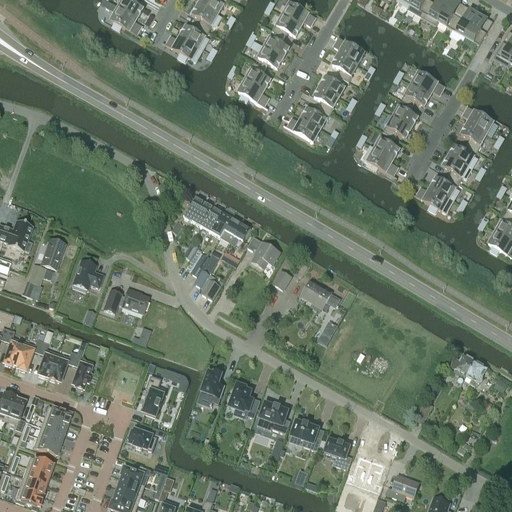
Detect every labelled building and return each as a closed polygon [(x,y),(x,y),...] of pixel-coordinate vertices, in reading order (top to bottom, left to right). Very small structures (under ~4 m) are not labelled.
[(137,0),(136,0),(122,0),(123,0),(118,10),(108,5),(137,21),(143,11),(134,6),(137,0)] [(227,3),(222,0),(213,0),(213,2),(209,0),(202,0),(198,7),(221,20),(217,18),(223,8),(224,9),(227,3)] [(407,13),(414,0),(396,0),(396,1),(409,8),(407,12),(407,13)] [(421,21),(431,4),(424,0),(414,0),(407,13),(421,21)] [(435,29),(451,1),(448,0),(442,0),(438,8),(431,4),(421,21),(435,29)] [(451,32),(458,20),(451,16),(457,5),(451,1),(435,29),(436,29),(438,25),(451,32)] [(137,21),(108,5),(105,10),(115,16),(110,23),(114,26),(112,30),(119,34),(121,30),(140,40),(136,37),(141,29),(135,25),(137,21)] [(282,18),(301,29),(303,26),(309,29),(315,20),(289,6),(282,18)] [(221,20),(198,7),(192,18),(201,23),(198,28),(209,35),(212,29),(215,31),(221,20)] [(465,40),(478,17),(471,13),(465,24),(458,20),(451,32),(465,40)] [(484,21),(478,17),(465,40),(479,48),(492,25),(491,25),(485,35),(478,31),(484,21)] [(301,29),(282,18),(276,28),(275,28),(272,34),(283,40),(286,35),(295,40),(301,29)] [(209,35),(198,28),(194,34),(186,29),(180,39),(202,52),(208,42),(205,40),(209,35)] [(254,45),(283,61),(289,51),(280,46),(283,40),(272,34),(278,38),(275,43),(269,40),(264,50),(254,45)] [(493,62),(507,70),(511,61),(511,46),(510,50),(503,45),(509,35),(493,62)] [(202,52),(180,39),(178,43),(171,39),(166,48),(162,45),(162,46),(180,57),(178,61),(185,65),(187,61),(195,65),(202,52)] [(338,58),(357,69),(364,56),(339,41),(334,50),(340,54),(338,58)] [(254,66),(265,72),(268,67),(277,72),(283,61),(254,45),(251,50),(260,56),(258,60),(263,64),(260,69),(254,65),(254,66)] [(357,69),(338,58),(332,68),(341,73),(337,79),(348,85),(352,79),(351,79),(357,69)] [(245,82),(264,93),(270,83),(262,78),(265,72),(254,66),(250,72),(251,72),(245,82)] [(432,95),(438,98),(444,89),(418,75),(412,86),(431,97),(432,95)] [(348,85),(337,79),(334,84),(325,79),(319,89),(338,100),(344,90),(339,87),(342,81),(348,85)] [(264,93),(245,82),(238,95),(242,97),(239,102),(247,106),(249,102),(267,112),(268,111),(263,109),(268,101),(262,97),(264,93)] [(408,107),(412,110),(415,104),(424,109),(431,97),(412,86),(405,98),(404,97),(401,103),(407,107),(408,107)] [(338,100),(319,89),(313,100),(322,105),(319,110),(330,117),(333,111),(333,110),(338,100)] [(398,109),(392,120),(412,131),(417,120),(409,115),(412,110),(408,107),(407,107),(404,113),(398,109)] [(330,117),(319,110),(316,116),(307,111),(301,121),(320,132),(326,122),(327,123),(330,117)] [(469,123),(467,127),(486,138),(493,125),(468,110),(463,119),(469,123)] [(389,139),(394,141),(397,136),(406,141),(411,131),(392,120),(388,117),(383,126),(384,128),(386,129),(382,135),(389,139)] [(320,132),(301,121),(299,125),(293,122),(288,130),(284,128),(283,128),(313,145),(320,132)] [(469,142),(466,148),(477,154),(481,148),(480,148),(486,138),(467,127),(461,137),(469,142)] [(373,153),(392,164),(399,152),(390,147),(394,141),(389,139),(386,145),(380,141),(373,153)] [(454,148),(448,159),(471,172),(477,161),(474,160),(477,154),(466,148),(463,153),(454,148)] [(367,164),(396,181),(392,178),(397,170),(391,166),(392,164),(373,153),(367,164)] [(451,174),(448,180),(459,186),(462,180),(465,182),(471,172),(448,159),(442,169),(451,174)] [(436,180),(430,191),(453,203),(458,193),(456,192),(459,186),(448,180),(445,185),(436,180)] [(445,216),(453,203),(430,191),(428,194),(422,191),(417,199),(412,197),(430,208),(428,212),(435,216),(437,212),(445,216)] [(187,222),(193,225),(204,205),(195,199),(183,220),(187,222)] [(213,210),(204,205),(193,225),(198,228),(202,230),(213,210)] [(206,233),(212,236),(223,215),(213,210),(202,230),(206,233)] [(217,239),(220,241),(232,220),(223,215),(212,236),(217,239)] [(511,229),(511,222),(504,218),(500,224),(501,224),(495,234),(511,243),(511,230),(511,229)] [(220,241),(229,246),(241,226),(232,220),(220,241)] [(0,228),(0,243),(7,246),(6,249),(23,254),(28,255),(32,246),(27,244),(32,229),(16,223),(12,233),(0,228)] [(177,224),(171,233),(177,238),(175,241),(181,244),(188,233),(182,229),(183,228),(177,224)] [(250,231),(241,226),(229,246),(235,249),(239,242),(243,244),(250,231)] [(511,243),(495,234),(488,247),(492,250),(490,254),(496,258),(499,254),(511,261),(511,243)] [(247,251),(253,254),(259,243),(253,240),(247,251)] [(56,273),(64,248),(49,243),(41,267),(56,273)] [(191,263),(199,249),(192,245),(184,259),(191,263)] [(262,245),(251,265),(263,272),(267,266),(272,268),(279,256),(262,245)] [(221,262),(235,270),(240,262),(225,254),(221,262)] [(202,256),(191,276),(198,280),(202,272),(209,260),(202,256)] [(198,280),(194,287),(201,291),(209,278),(209,277),(219,261),(211,257),(209,260),(202,272),(198,280)] [(80,264),(72,287),(87,293),(89,287),(98,290),(103,278),(93,275),(95,269),(80,264)] [(0,274),(6,277),(9,269),(0,265),(0,274)] [(27,284),(39,289),(45,272),(33,267),(27,284)] [(272,287),(283,294),(292,280),(280,273),(272,287)] [(203,292),(200,296),(212,304),(221,290),(209,282),(203,292)] [(300,299),(322,312),(326,305),(335,310),(339,302),(331,297),(332,296),(310,283),(300,299)] [(143,317),(148,301),(127,293),(121,309),(143,317)] [(109,294),(102,313),(114,317),(121,298),(109,294)] [(87,313),(82,327),(90,330),(95,316),(87,313)] [(328,324),(317,344),(326,350),(338,329),(328,324)] [(142,331),(138,342),(147,345),(151,334),(142,331)] [(9,347),(2,367),(10,370),(11,368),(14,369),(23,345),(12,341),(14,335),(8,333),(4,345),(9,347)] [(23,345),(14,369),(17,370),(17,372),(25,375),(32,355),(38,357),(42,345),(36,343),(34,349),(23,345)] [(43,359),(37,378),(38,378),(37,379),(44,381),(44,380),(47,381),(48,382),(57,357),(46,353),(48,347),(42,345),(38,357),(43,359)] [(47,381),(47,382),(48,382),(55,385),(55,384),(59,386),(66,367),(72,369),(76,357),(70,355),(68,361),(57,357),(48,382),(47,381)] [(74,381),(71,388),(75,389),(74,391),(82,394),(85,386),(88,387),(91,379),(88,378),(92,366),(81,362),(82,359),(76,357),(72,369),(77,371),(76,375),(75,375),(73,381),(74,381)] [(466,379),(475,364),(464,357),(453,376),(458,380),(461,376),(466,379)] [(475,364),(466,379),(471,382),(469,386),(475,390),(487,370),(475,364)] [(207,372),(200,394),(220,401),(225,388),(220,386),(223,375),(213,372),(213,374),(207,372)] [(146,407),(143,415),(145,416),(145,417),(153,419),(156,420),(158,412),(159,412),(161,405),(165,392),(158,390),(161,382),(150,379),(146,392),(150,393),(148,401),(147,401),(145,407),(146,407)] [(498,381),(493,390),(503,396),(508,386),(498,381)] [(246,418),(247,419),(254,421),(260,404),(252,401),(252,402),(248,401),(251,393),(245,391),(245,389),(237,386),(234,395),(232,395),(231,397),(230,399),(231,399),(230,402),(231,403),(229,409),(235,411),(247,415),(246,418)] [(0,421),(6,424),(14,401),(15,400),(14,400),(4,396),(0,405),(0,421)] [(14,401),(6,424),(16,427),(14,433),(20,435),(20,434),(24,424),(18,422),(25,405),(23,404),(23,403),(18,401),(18,402),(14,401)] [(483,402),(480,408),(492,415),(496,409),(483,402)] [(259,421),(257,428),(270,433),(271,431),(285,436),(290,424),(285,422),(289,412),(264,404),(258,421),(259,421)] [(427,413),(429,415),(432,409),(424,405),(416,419),(422,422),(427,413)] [(47,409),(43,420),(66,428),(67,428),(69,423),(68,423),(70,417),(64,415),(64,414),(59,412),(58,413),(47,409)] [(43,420),(40,430),(63,438),(66,428),(43,420)] [(155,423),(154,427),(166,432),(167,427),(155,423)] [(291,438),(303,443),(301,449),(317,454),(321,442),(315,440),(318,431),(309,428),(309,427),(304,425),(303,426),(296,423),(291,438)] [(40,430),(36,440),(59,448),(63,438),(40,430)] [(153,430),(151,436),(163,440),(165,434),(153,430)] [(132,435),(129,444),(130,444),(129,447),(134,448),(134,450),(142,453),(142,451),(152,455),(157,440),(134,432),(133,435),(132,435)] [(36,440),(32,451),(55,459),(59,448),(36,440)] [(271,457),(270,461),(276,463),(283,444),(277,442),(272,457),(271,457)] [(324,456),(337,460),(334,468),(348,473),(352,462),(346,460),(350,449),(343,447),(344,446),(339,445),(338,446),(329,442),(324,456)] [(349,475),(346,483),(362,489),(371,463),(359,458),(353,476),(349,475)] [(29,460),(25,470),(48,479),(52,468),(29,460)] [(371,463),(362,489),(378,494),(380,486),(377,485),(383,467),(371,463)] [(124,470),(121,478),(122,478),(121,481),(144,489),(150,473),(139,469),(137,474),(124,470)] [(25,470),(22,481),(45,489),(48,479),(25,470)] [(299,473),(294,486),(303,489),(308,476),(299,473)] [(398,478),(392,493),(388,491),(386,498),(403,505),(406,498),(414,501),(419,486),(398,478)] [(22,481),(18,491),(41,499),(41,498),(45,489),(22,481)] [(121,481),(118,491),(141,499),(144,489),(121,481)] [(18,491),(14,501),(25,505),(31,508),(38,510),(42,499),(41,498),(41,499),(18,491)] [(118,491),(114,501),(137,509),(141,499),(118,491)] [(163,505),(161,511),(174,511),(176,507),(165,503),(168,493),(162,491),(161,495),(158,502),(158,504),(163,505)] [(339,498),(334,511),(336,511),(340,511),(342,507),(344,500),(339,498)] [(370,499),(365,511),(373,511),(377,502),(370,499)] [(112,504),(109,511),(110,511),(136,511),(137,509),(114,501),(113,504),(112,504)] [(429,511),(447,511),(449,506),(434,501),(429,511)] [(373,511),(382,511),(385,505),(377,502),(373,511)] [(209,511),(212,506),(204,503),(201,511),(189,508),(187,511),(209,511)]
